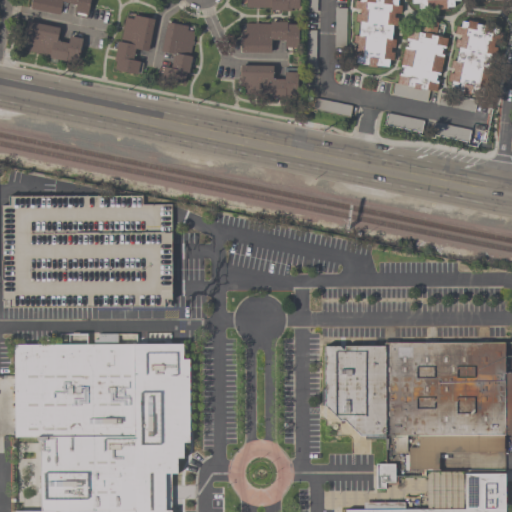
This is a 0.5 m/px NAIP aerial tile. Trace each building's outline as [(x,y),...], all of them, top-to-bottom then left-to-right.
[(89,0),(87,14),(73,11),(75,4),(61,2),(58,14),(30,8),(31,0),(89,0)] [(298,0),(298,10),(269,10),(269,7),(257,7),(257,8),(254,8),(254,7),(244,7),(244,0),(298,0)] [(396,0),(396,5),(400,6),(400,13),(393,13),(393,17),(396,18),(396,26),(391,25),(390,39),(394,39),(394,47),(390,47),(390,52),(393,52),(392,60),(388,60),(387,66),(375,65),(375,67),(366,66),(366,64),(355,63),(355,56),(351,56),(352,48),(355,48),(356,43),(352,43),(353,35),(357,35),(358,22),(354,21),(355,14),(359,14),(359,9),(354,8),(354,0),(396,0)] [(453,7),(445,7),(445,9),(437,9),(437,5),(433,5),(433,9),(425,10),(425,8),(417,9),(417,3),(411,4),(411,0),(458,0),(452,1),(453,7)] [(113,70),(116,58),(113,58),(116,41),(119,41),(124,17),(132,19),(133,15),(152,19),(146,51),(134,48),(132,59),(139,61),(138,62),(142,63),(140,74),(136,73),(135,74),(113,70)] [(396,83),(398,73),(401,74),(402,68),(399,67),(404,46),(406,47),(407,41),(405,41),(407,29),(413,31),(413,29),(419,31),(422,17),(438,20),(435,34),(440,35),(440,37),(446,38),(444,49),(441,48),(440,54),(443,55),(438,76),(435,75),(434,81),(437,81),(435,91),(419,88),(418,89),(411,88),(412,86),(396,83)] [(449,90),(450,82),(446,81),(448,73),(451,73),(452,69),(449,68),(450,60),(454,61),(457,47),(453,46),(455,39),(459,40),(460,34),(454,33),(455,25),(459,26),(460,20),(467,22),(467,19),(476,21),(475,24),(482,25),(483,22),(492,24),(492,27),(497,29),(496,34),(501,35),(500,42),(492,41),(491,47),(495,48),(494,56),(490,55),(487,69),(491,70),(490,76),(486,76),(485,80),(489,81),(487,88),(483,88),(481,96),(449,90)] [(81,38),(77,61),(65,59),(65,61),(48,58),(48,55),(36,52),(36,53),(33,53),(34,52),(25,50),(26,43),(21,43),(25,21),(58,27),(56,40),(67,42),(68,36),(81,38)] [(239,52),(240,31),(244,31),(244,23),(253,23),(253,22),(256,22),(256,23),(269,24),(269,21),(286,21),(286,24),(297,24),(297,47),(284,47),(284,40),(270,40),(270,52),(239,52)] [(160,52),(166,22),(186,26),(186,30),(193,31),(191,40),(193,40),(192,44),(191,44),(188,55),(191,56),(187,76),(184,75),(182,84),(160,80),(163,66),(170,68),(172,54),(160,52)] [(293,96),(283,96),(283,97),(267,97),(267,95),(257,94),(257,95),(254,95),(254,94),(243,94),(243,86),(239,86),(239,65),(272,66),(272,78),(282,79),(283,72),(294,72),(293,96)] [(171,204),(142,203),(142,195),(8,194),(8,206),(0,205),(2,310),(171,307),(171,204)] [(503,344),(504,435),(359,436),(345,421),(340,421),(325,406),(324,348),(385,347),(385,345),(503,344)] [(13,347),(14,435),(39,435),(40,511),(14,511),(171,511),(171,510),(166,511),(165,474),(177,474),(177,458),(183,458),(183,443),(189,443),(188,360),(183,361),(183,345),(13,347)] [(345,511),(504,511),(504,472),(464,473),(464,509),(404,509),(404,502),(363,503),(363,510),(345,510),(345,511)]
